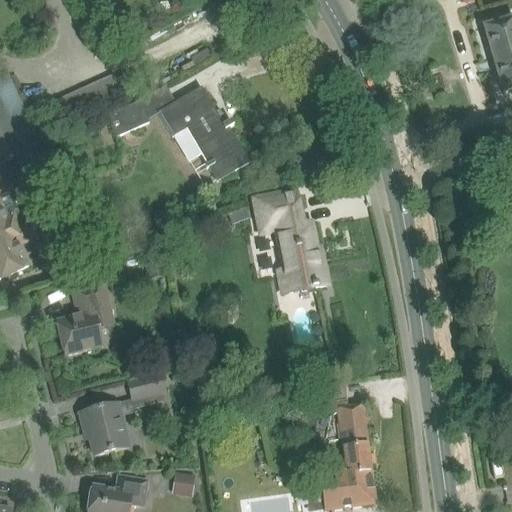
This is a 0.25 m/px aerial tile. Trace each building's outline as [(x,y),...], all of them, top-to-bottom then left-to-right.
[(511,19),(484,28),(502,93),(511,89),(511,19)] [(101,24),(85,33),(96,52),(112,43),(101,24)] [(207,47),(192,57),(193,59),(198,67),(213,58),(207,47)] [(0,165),(14,159),(15,161),(32,154),(31,151),(41,147),(9,75),(0,79),(0,165)] [(175,104),(159,113),(160,115),(173,138),(175,137),(189,163),(201,156),(208,169),(217,184),(249,166),(229,129),(234,126),(231,122),(223,126),(202,89),(185,99),(175,104)] [(149,124),(140,103),(107,117),(116,139),(149,124)] [(39,169),(32,154),(15,161),(22,176),(39,169)] [(0,237),(31,222),(18,228),(13,218),(7,221),(0,206),(0,193),(10,189),(0,166),(0,237)] [(61,184),(52,199),(61,204),(69,190),(61,184)] [(257,206),(252,207),(255,224),(258,239),(277,235),(288,294),(308,290),(326,287),(322,266),(319,267),(311,224),(304,225),(298,192),(256,200),(257,206)] [(55,211),(44,215),(51,232),(62,227),(55,211)] [(39,239),(31,222),(0,237),(0,281),(29,267),(20,248),(39,239)] [(142,252),(148,281),(166,277),(159,249),(142,252)] [(66,357),(85,353),(103,348),(99,331),(114,327),(104,285),(72,293),(76,309),(80,308),(83,317),(57,324),(66,357)] [(289,308),(300,347),(316,342),(311,325),(312,324),(307,303),(289,308)] [(319,372),(306,374),(309,386),(321,383),(319,372)] [(132,402),(165,393),(161,375),(127,384),(132,402)] [(237,379),(215,383),(218,401),(240,397),(237,379)] [(338,489),(322,491),(325,511),(375,504),(361,407),(362,407),(362,405),(347,407),(347,402),(332,404),(334,416),(337,415),(344,463),(346,473),(336,475),(337,484),(338,489)] [(95,458),(114,453),(129,449),(118,405),(99,410),(80,415),(84,433),(88,432),(95,458)] [(501,462),(491,464),(494,479),(504,478),(501,462)] [(176,474),(172,495),(193,498),(196,477),(176,474)] [(148,483),(138,481),(118,478),(116,492),(92,488),(88,511),(129,511),(130,506),(144,508),(148,483)]
